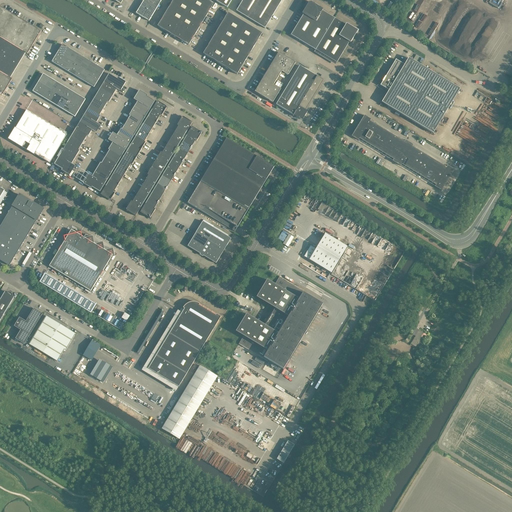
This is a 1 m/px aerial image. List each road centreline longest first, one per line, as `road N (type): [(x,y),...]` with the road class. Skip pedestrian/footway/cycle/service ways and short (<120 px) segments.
road 1 (unclassified): [(0,122),(61,28),(220,126),(146,246)]
road 2 (unclassified): [(93,0),(241,89),(296,0)]
road 3 (unknown): [(364,97),(353,136),(438,190),(455,167),(370,109)]
road 4 (tertiary): [(309,155),(454,241),(471,236),(511,168)]
road 5 (unclassified): [(296,417),(359,308),(255,240)]
road 6 (unclassified): [(16,283),(126,349),(178,265)]
road 7 (tertiary): [(388,24),(309,155)]
road 8 (unclassified): [(498,95),(388,24)]
